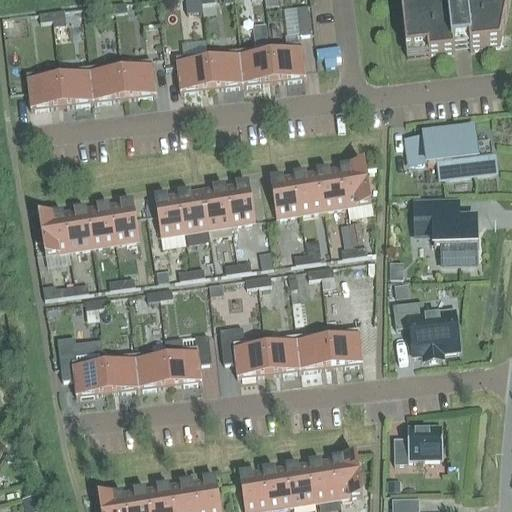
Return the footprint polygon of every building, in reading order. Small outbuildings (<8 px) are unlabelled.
[(188,1),(184,1),(186,17),(202,16),(202,9),(200,0),(194,0),(188,1)] [(200,0),(202,9),(214,8),(213,0),(200,0)] [(469,55),(469,54),(507,50),(507,49),(500,50),(510,0),(406,0),(406,1),(401,1),(400,0),(399,0),(405,53),(427,51),(427,58),(406,60),(406,61),(454,56),(453,48),(468,46),(469,55)] [(125,8),(113,9),(114,19),(127,17),(125,8)] [(114,19),(113,9),(100,11),(101,20),(114,19)] [(311,39),(308,11),(296,12),(299,40),(311,39)] [(64,15),(51,17),(52,26),(65,25),(64,15)] [(52,26),(51,17),(39,18),(40,27),(52,26)] [(265,28),(254,30),(256,49),(268,48),(265,28)] [(297,40),(285,41),(286,49),(298,48),(297,40)] [(286,49),(269,51),(273,87),(305,83),(301,48),(298,48),(286,49)] [(242,90),(273,87),(269,51),(238,55),(242,90)] [(211,94),(242,90),(238,55),(207,58),(211,94)] [(211,94),(207,58),(175,62),(179,97),(211,94)] [(152,65),(120,68),(124,104),(156,100),(152,65)] [(93,107),(124,104),(120,68),(89,72),(93,107)] [(62,111),(93,107),(89,72),(58,75),(62,111)] [(62,111),(58,75),(26,79),(30,114),(62,111)] [(473,134),(407,142),(410,172),(424,170),(424,173),(436,172),(437,181),(494,175),(490,146),(474,148),(473,134)] [(340,172),(346,212),(370,208),(364,168),(340,172)] [(340,172),(317,176),(323,216),(346,212),(340,172)] [(317,176),(293,180),(300,219),(323,216),(317,176)] [(276,223),(300,219),(293,180),(270,183),(276,223)] [(224,191),(231,231),(254,227),(248,187),(224,191)] [(224,191),(201,195),(207,234),(231,231),(224,191)] [(201,195),(178,198),(184,238),(207,234),(201,195)] [(160,242),(184,238),(178,198),(154,202),(160,242)] [(108,209),(115,249),(139,246),(132,206),(108,209)] [(475,251),(475,222),(449,223),(448,207),(414,208),(414,232),(432,232),(433,251),(440,251),(441,269),(475,268),(475,251)] [(115,249),(108,209),(85,213),(92,253),(115,249)] [(92,253),(85,213),(62,217),(68,257),(92,253)] [(42,245),(45,261),(68,257),(62,217),(38,221),(38,222),(31,223),(34,247),(42,245)] [(363,248),(359,228),(348,229),(351,250),(363,248)] [(353,253),(354,262),(367,260),(365,251),(353,253)] [(341,264),(354,262),(353,253),(340,255),(341,264)] [(270,256),(258,258),(260,275),(273,273),(270,256)] [(319,258),(306,259),(307,268),(320,267),(319,258)] [(307,268),(306,259),(294,261),(295,270),(307,268)] [(236,269),(238,278),(250,276),(249,267),(236,269)] [(225,280),(238,278),(236,269),(224,271),(225,280)] [(190,275),(191,284),(204,283),(203,273),(190,275)] [(319,274),(320,283),(333,282),(332,273),(319,274)] [(308,285),(320,283),(319,274),(307,276),(308,285)] [(167,275),(156,277),(157,287),(168,286),(167,275)] [(179,286),(191,284),(190,275),(177,277),(179,286)] [(270,281),(257,283),(258,292),(271,290),(270,281)] [(121,285),(122,293),(134,292),(133,283),(121,285)] [(258,292),(257,283),(245,284),(246,293),(258,292)] [(109,295),(122,293),(121,285),(108,286),(109,295)] [(296,286),(289,287),(290,294),(297,293),(296,286)] [(65,292),(66,301),(88,298),(87,289),(65,292)] [(44,304),(66,301),(65,292),(56,294),(55,290),(42,292),(44,304)] [(407,290),(395,291),(396,302),(408,301),(407,290)] [(171,296),(159,297),(160,306),(172,304),(171,296)] [(160,306),(159,297),(146,298),(147,307),(160,306)] [(97,305),(98,314),(111,312),(109,303),(97,305)] [(85,315),(98,314),(97,305),(84,306),(85,315)] [(422,307),(392,310),(395,334),(409,333),(412,361),(422,360),(423,366),(442,364),(442,358),(459,356),(454,315),(423,319),(422,307)] [(237,383),(268,379),(264,344),(244,347),(242,333),(219,335),(223,369),(235,368),(237,383)] [(326,337),(330,372),(362,369),(358,333),(326,337)] [(330,372),(326,337),(295,341),(299,376),(330,372)] [(165,355),(169,391),(201,387),(199,370),(211,368),(208,340),(194,342),(196,352),(183,353),(182,344),(164,346),(165,355)] [(299,376),(295,341),(264,344),(268,379),(299,376)] [(107,398),(103,362),(101,346),(75,348),(75,343),(57,345),(61,385),(73,384),(75,401),(107,398)] [(134,359),(138,394),(169,391),(165,355),(134,359)] [(103,362),(107,398),(138,394),(134,359),(103,362)] [(405,445),(392,445),(392,470),(406,470),(406,476),(441,475),(440,442),(405,443),(405,445)] [(356,460),(332,464),(338,504),(362,500),(356,460)] [(309,468),(315,507),(338,504),(332,464),(309,468)] [(286,471),(292,511),(315,507),(309,468),(286,471)] [(262,475),(268,511),(286,511),(292,511),(286,471),(262,475)] [(268,511),(262,475),(239,479),(243,511),(268,511)] [(191,486),(195,511),(219,511),(215,482),(191,486)] [(195,511),(191,486),(168,490),(171,511),(195,511)] [(399,488),(388,489),(388,497),(399,496),(399,488)] [(171,511),(168,490),(145,494),(147,511),(171,511)] [(147,511),(145,494),(121,497),(123,511),(147,511)] [(44,511),(41,497),(21,503),(23,511),(44,511)] [(99,511),(123,511),(121,497),(98,501),(99,511)]
